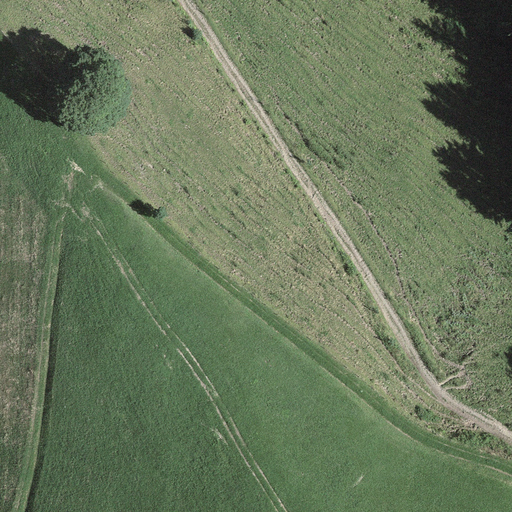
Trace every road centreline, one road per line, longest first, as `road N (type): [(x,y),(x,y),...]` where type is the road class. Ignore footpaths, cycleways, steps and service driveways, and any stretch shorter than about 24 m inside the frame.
road 1 (track): [(18,511),(40,417),(64,184),(83,168),(425,437),(511,470)]
road 2 (track): [(178,0),(427,367),(450,397),(511,437)]
